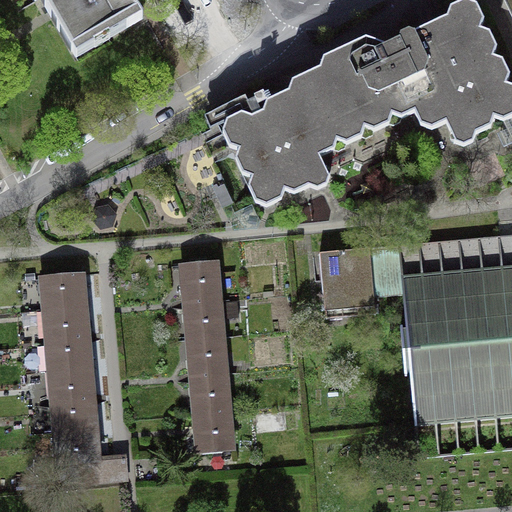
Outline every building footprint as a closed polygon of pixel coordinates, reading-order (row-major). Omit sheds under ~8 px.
[(40,0),(71,52),(90,41),(94,47),(109,38),(106,32),(123,22),(127,29),(142,21),(129,0),(40,0)] [(217,131),(254,215),(301,192),(309,197),(328,190),(315,160),(410,117),(415,130),(424,136),(442,127),(449,144),(460,148),(511,118),(511,84),(473,12),(462,7),(446,10),(444,22),(381,52),(359,43),(319,64),(314,73),(286,86),(282,97),(263,108),(261,120),(246,125),(236,119),(217,131)] [(511,235),(370,249),(374,298),(403,295),(406,331),(403,331),(402,328),(400,328),(405,377),(407,377),(406,373),(410,373),(415,427),(511,417),(511,235)] [(374,298),(370,249),(359,250),(320,254),(326,319),(376,315),(374,298)] [(185,290),(186,304),(218,301),(215,264),(183,266),(185,290)] [(43,278),(46,310),(84,307),(83,300),(81,275),(43,278)] [(188,319),(190,341),(221,338),(218,301),(186,304),(188,319)] [(46,310),(49,341),(86,338),(86,327),(84,307),(46,310)] [(49,341),(51,372),(89,369),(88,355),(86,338),(49,341)] [(191,363),(193,378),(224,375),(221,338),(190,341),(191,363)] [(51,372),(54,402),(92,399),(90,382),(89,369),(51,372)] [(194,391),(196,415),(227,412),(224,375),(193,378),(194,391)] [(54,402),(57,434),(95,430),(93,409),(92,399),(54,402)] [(197,431),(199,453),(231,451),(227,412),(196,415),(197,431)] [(57,434),(59,465),(94,462),(97,462),(97,460),(95,436),(95,430),(57,434)] [(97,460),(97,462),(94,462),(96,483),(127,480),(125,458),(97,460)]
